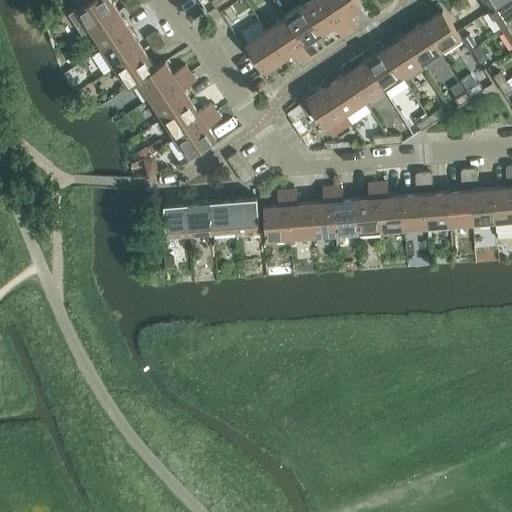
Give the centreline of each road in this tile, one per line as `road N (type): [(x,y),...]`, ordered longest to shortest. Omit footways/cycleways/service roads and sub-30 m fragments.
road 1 (unclassified): [(511,151),(288,169),(262,124)]
road 2 (unclassified): [(201,511),(130,436),(57,305)]
road 3 (residential): [(262,124),(216,50),(182,34),(160,0)]
